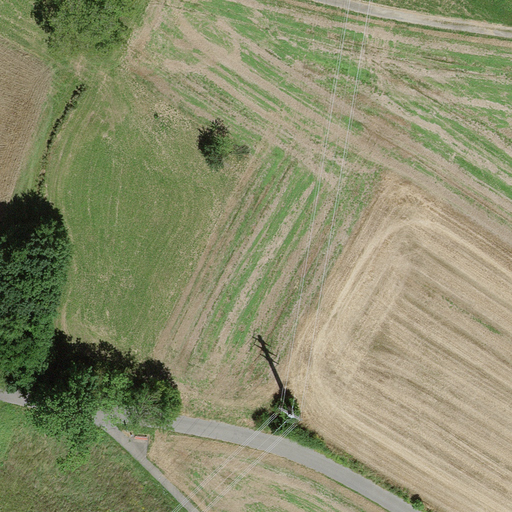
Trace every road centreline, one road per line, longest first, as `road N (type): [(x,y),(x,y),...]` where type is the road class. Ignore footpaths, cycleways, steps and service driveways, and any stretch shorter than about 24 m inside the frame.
road 1 (residential): [(393,511),(248,430),(0,383)]
road 2 (track): [(69,397),(131,445),(195,511)]
road 3 (track): [(355,0),(511,30)]
